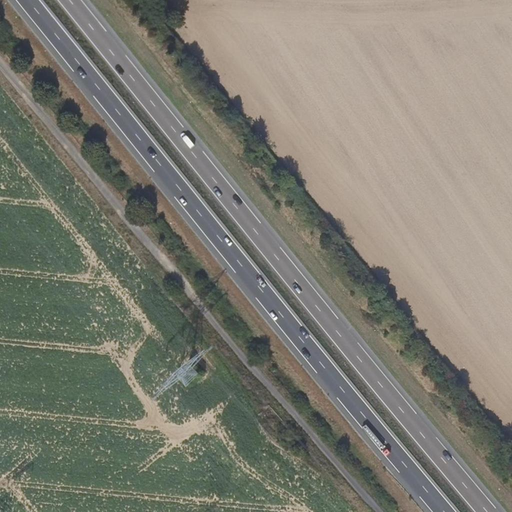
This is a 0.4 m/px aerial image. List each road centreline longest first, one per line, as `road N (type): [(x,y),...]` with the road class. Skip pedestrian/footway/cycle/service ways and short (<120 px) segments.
road 1 (trunk): [(487,511),(70,0)]
road 2 (trunk): [(28,0),(444,511)]
